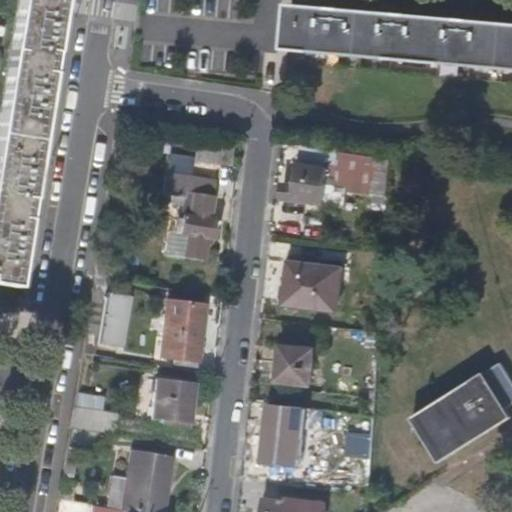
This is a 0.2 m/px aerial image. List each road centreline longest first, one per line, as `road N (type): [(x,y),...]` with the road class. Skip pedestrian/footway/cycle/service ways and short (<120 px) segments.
road 1 (residential): [(89,82),(253,112),(263,133),(218,511)]
road 2 (residential): [(23,511),(89,82)]
